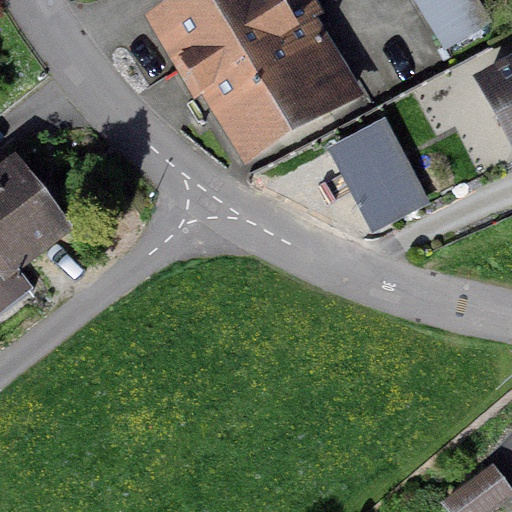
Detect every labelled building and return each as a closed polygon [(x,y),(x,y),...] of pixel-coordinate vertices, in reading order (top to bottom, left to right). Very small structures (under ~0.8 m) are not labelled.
[(202,0),(150,33),(175,73),(179,70),(192,63),(249,157),(349,96),(306,26),(314,21),(301,0),(202,0)] [(466,0),(408,0),(445,61),(488,35),(466,0)] [(511,73),(481,90),(511,147),(511,73)] [(0,272),(3,277),(56,236),(10,177),(0,184),(0,272)] [(442,511),(487,511),(506,498),(507,497),(489,475),(441,510),(442,511)]
